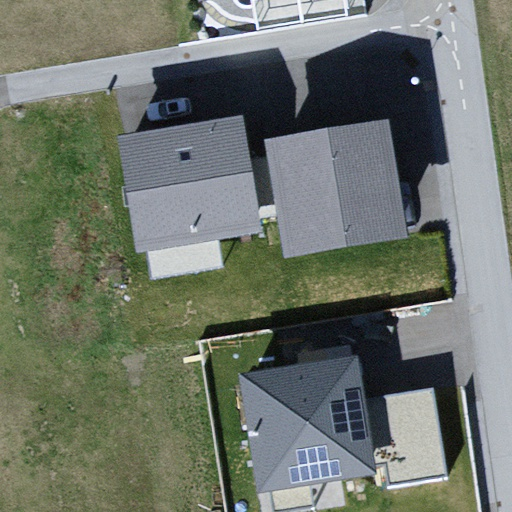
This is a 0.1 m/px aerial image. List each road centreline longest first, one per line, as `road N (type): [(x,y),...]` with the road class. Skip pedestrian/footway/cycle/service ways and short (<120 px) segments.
road 1 (residential): [(454,28),(0,108)]
road 2 (residential): [(511,441),(454,28)]
